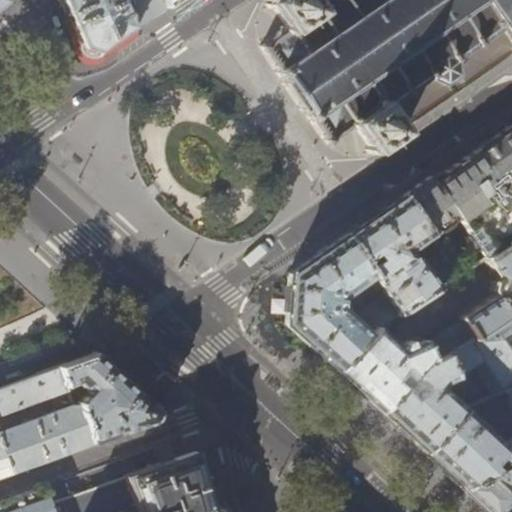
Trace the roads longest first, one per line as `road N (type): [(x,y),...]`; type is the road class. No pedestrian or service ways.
road 1 (residential): [(171,326),(511,91)]
road 2 (residential): [(0,487),(250,397)]
road 3 (secondary): [(171,326),(0,165)]
road 4 (residential): [(226,0),(68,105)]
road 5 (secondary): [(378,511),(250,397)]
